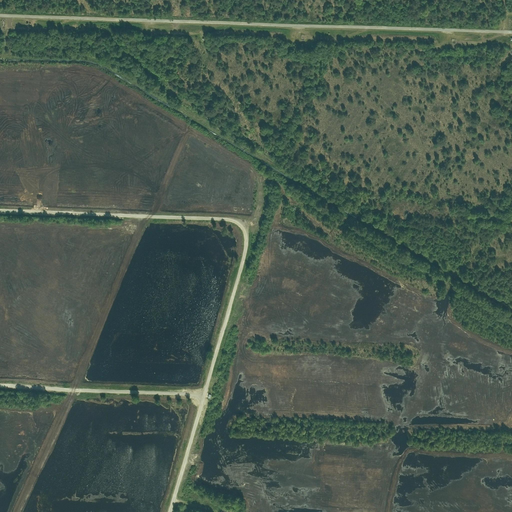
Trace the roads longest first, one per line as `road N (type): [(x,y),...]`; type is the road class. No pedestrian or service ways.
road 1 (track): [(170,511),(242,263),(242,219),(0,209)]
road 2 (track): [(511,31),(0,14)]
road 3 (track): [(0,381),(205,391)]
